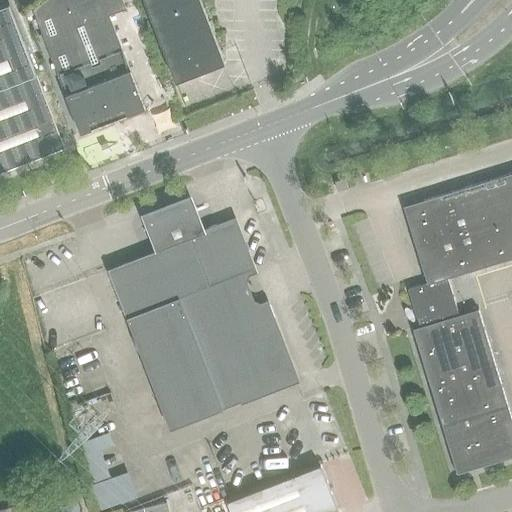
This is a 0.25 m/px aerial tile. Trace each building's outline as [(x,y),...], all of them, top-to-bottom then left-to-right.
[(37,50),(17,0),(8,0),(29,53),(37,50)] [(144,108),(109,16),(126,10),(122,0),(45,0),(33,11),(79,133),(144,108)] [(143,0),(175,82),(224,63),(199,0),(143,0)] [(0,173),(64,149),(43,94),(34,72),(8,3),(0,6),(0,173)] [(412,329),(441,426),(456,474),(511,456),(511,424),(477,309),(458,315),(446,278),(511,258),(511,173),(402,207),(426,283),(407,289),(418,327),(412,329)] [(334,182),(337,192),(346,189),(343,179),(334,182)] [(141,214),(155,251),(107,270),(169,430),(296,381),(266,305),(259,308),(249,304),(241,281),(245,272),(252,269),(233,220),(204,232),(190,196),(141,214)] [(114,430),(83,439),(105,506),(141,494),(133,468),(115,473),(107,449),(119,445),(114,430)] [(319,466),(226,503),(229,511),(332,511),(336,511),(319,466)] [(78,500),(76,490),(62,494),(64,503),(78,500)] [(50,507),(47,498),(33,502),(36,510),(50,507)] [(29,511),(36,510),(33,502),(19,505),(20,511),(29,511)] [(168,511),(166,502),(142,509),(143,511),(168,511)]
